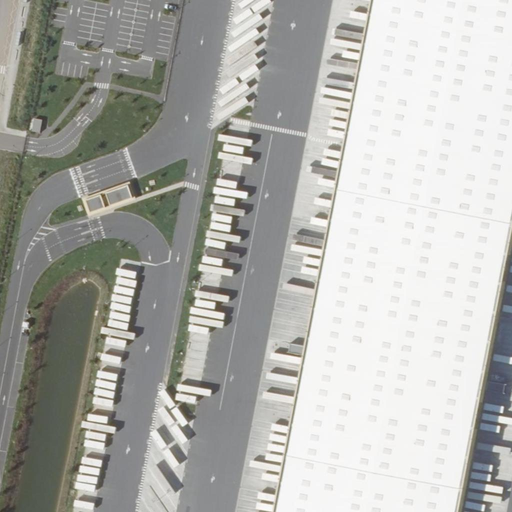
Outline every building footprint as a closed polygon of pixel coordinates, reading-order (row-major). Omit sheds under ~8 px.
[(251,38),(265,37),(265,36),(272,9),(270,0),(243,0),(244,1),(237,1),(238,4),(233,22),(250,26),(251,38)] [(511,0),(378,0),(315,327),(278,511),(459,511),(511,237),(511,0)] [(39,133),(42,120),(34,118),(31,131),(39,133)] [(104,191),(108,205),(131,198),(127,185),(104,191)] [(108,207),(104,191),(84,196),(88,211),(108,207)] [(217,300),(221,269),(201,267),(198,290),(189,289),(188,295),(196,296),(195,308),(214,310),(215,299),(217,300)] [(188,351),(207,353),(209,326),(195,325),(196,317),(190,317),(188,351)]
